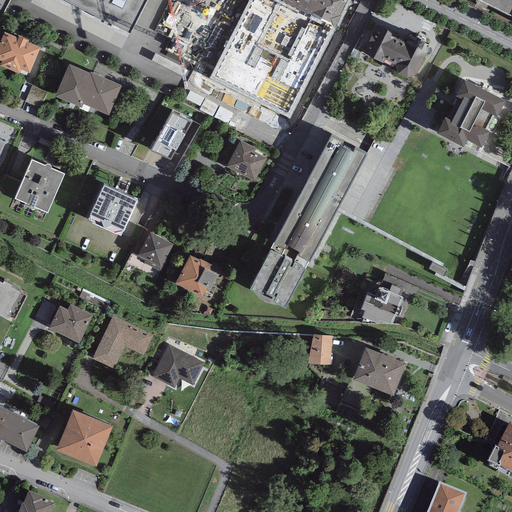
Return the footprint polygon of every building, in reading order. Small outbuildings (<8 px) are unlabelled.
[(148,0),(63,0),(132,34),(148,0)] [(252,0),(231,42),(258,55),(284,2),(307,13),(280,67),(307,80),(346,0),(252,0)] [(511,0),(474,0),(474,1),(511,19),(511,0)] [(430,45),(409,35),(407,39),(377,25),(363,52),(383,62),(384,59),(395,65),(398,73),(407,77),(416,74),(430,45)] [(18,38),(4,32),(0,41),(0,60),(2,61),(0,64),(0,65),(19,73),(21,69),(29,72),(40,47),(27,42),(28,40),(19,36),(18,38)] [(301,86),(286,79),(282,87),(273,82),(268,92),(205,60),(195,80),(282,124),(301,86)] [(90,73),(69,64),(55,96),(82,108),(83,104),(108,115),(121,85),(91,72),(90,73)] [(505,102),(463,79),(455,95),(463,99),(461,104),(452,121),(445,117),(437,133),(463,147),(464,145),(478,152),(480,147),(482,147),(489,132),(492,132),(494,132),(495,131),(500,119),(499,118),(498,116),(505,102)] [(47,93),(31,86),(24,101),(40,108),(47,93)] [(195,121),(171,108),(147,152),(171,165),(195,121)] [(331,135),(270,249),(306,268),(367,155),(331,135)] [(268,153),(240,139),(226,167),(254,181),(268,153)] [(65,174),(51,168),(51,167),(51,165),(50,165),(49,164),(48,164),(47,164),(46,164),(45,165),(32,159),(15,199),(48,213),(65,174)] [(136,201),(104,186),(89,220),(121,235),(136,201)] [(175,245),(144,228),(131,253),(145,260),(144,263),(161,272),(175,245)] [(285,308),(306,268),(270,249),(249,288),(285,308)] [(225,269),(190,252),(174,284),(209,301),(225,269)] [(0,315),(5,318),(7,315),(14,319),(26,295),(10,287),(11,285),(4,281),(3,283),(0,281),(0,315)] [(391,292),(379,287),(375,295),(367,292),(360,308),(365,310),(362,316),(378,323),(380,321),(390,323),(394,313),(399,316),(403,307),(398,305),(401,298),(390,293),(391,292)] [(67,310),(59,306),(48,328),(79,344),(94,315),(70,303),(67,310)] [(153,335),(113,316),(92,358),(114,368),(125,346),(143,355),(153,335)] [(332,335),(313,334),(307,363),(330,364),(332,335)] [(204,363),(168,345),(152,376),(175,387),(178,380),(192,387),(204,363)] [(406,363),(365,347),(352,379),(393,395),(406,363)] [(40,426),(0,406),(0,437),(28,451),(40,426)] [(112,426),(72,410),(56,449),(96,466),(112,426)] [(511,429),(510,428),(488,469),(511,481),(511,429)] [(461,511),(468,495),(440,483),(427,511),(461,511)] [(54,511),(56,508),(28,496),(21,511),(54,511)]
